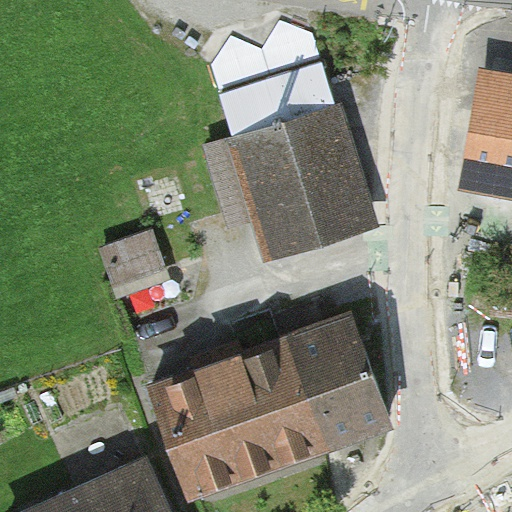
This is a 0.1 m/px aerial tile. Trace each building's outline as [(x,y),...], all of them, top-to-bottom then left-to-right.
[(254,130),(326,107),(336,104),(314,34),(282,20),(263,48),(233,36),(214,66),(236,136),(254,130)] [(511,100),(484,96),(474,155),(511,161),(511,100)] [(363,222),(326,107),(254,130),(291,245),(363,222)] [(163,262),(151,232),(104,250),(116,280),(163,262)] [(390,418),(353,315),(154,386),(191,489),(390,418)] [(165,511),(145,464),(35,511),(165,511)]
